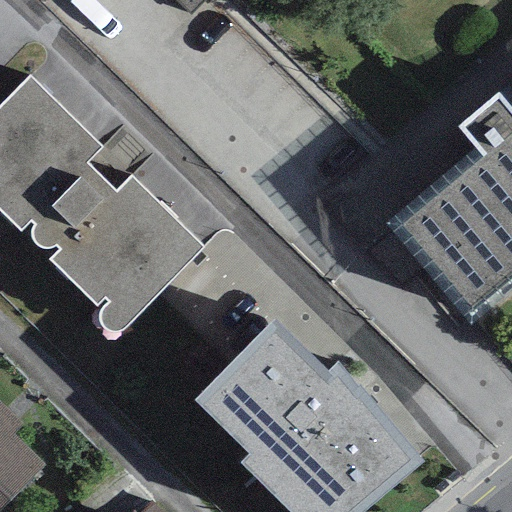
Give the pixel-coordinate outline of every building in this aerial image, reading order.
[(205,0),(174,0),(191,15),(205,0)] [(0,214),(103,311),(100,316),(99,320),(99,327),(101,333),(105,337),(115,338),(122,337),(127,333),(205,253),(132,182),(115,197),(86,171),(101,151),(27,82),(0,110),(0,214)] [(511,282),(511,116),(497,103),(458,133),(484,163),(403,230),(471,317),(511,282)] [(327,380),(274,327),(194,408),(281,511),(372,511),(420,472),(336,368),(327,380)] [(0,510),(41,468),(16,444),(26,433),(0,408),(0,510)]
